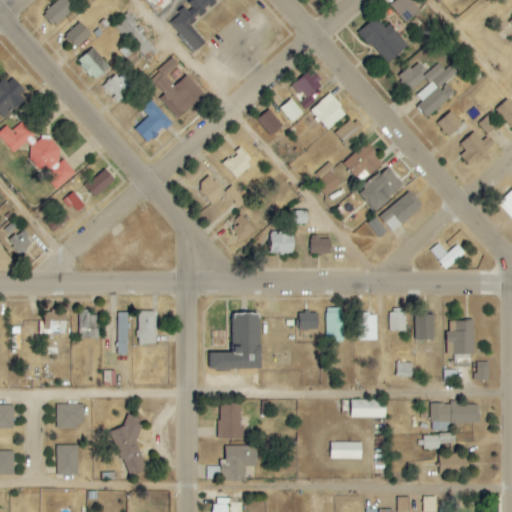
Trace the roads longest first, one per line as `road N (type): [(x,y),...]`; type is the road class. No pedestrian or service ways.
road 1 (tertiary): [(0,286),(511,283)]
road 2 (residential): [(511,489),(0,487)]
road 3 (residential): [(71,258),(366,0)]
road 4 (residential): [(219,285),(194,235),(0,15)]
road 5 (residential): [(511,257),(282,0)]
road 6 (residential): [(195,285),(196,511)]
road 7 (residential): [(382,283),(511,167)]
